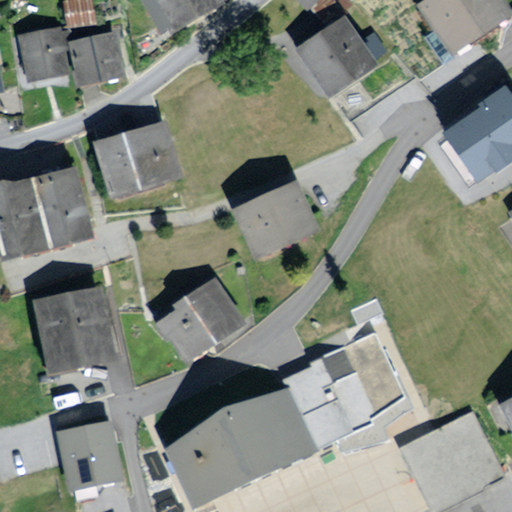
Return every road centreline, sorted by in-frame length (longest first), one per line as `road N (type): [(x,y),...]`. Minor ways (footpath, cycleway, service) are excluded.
road 1 (residential): [(142,511),(124,404),(179,394),(265,343),(315,293),(425,115),(511,49)]
road 2 (residential): [(0,149),(122,102),(251,0)]
